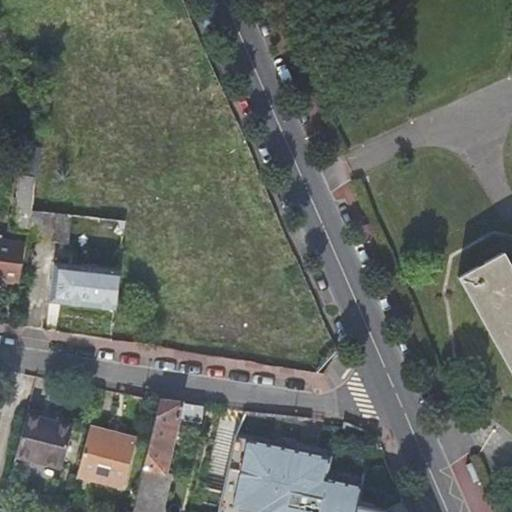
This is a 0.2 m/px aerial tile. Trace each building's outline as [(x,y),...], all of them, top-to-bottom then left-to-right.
[(39,156),(40,147),(20,145),(17,174),(22,175),(18,213),(14,213),(12,230),(31,232),(33,211),(39,156)] [(0,240),(0,284),(6,285),(7,280),(20,281),(23,263),(13,262),(15,242),(0,240)] [(511,269),(503,252),(458,278),(511,375),(511,269)] [(120,279),(120,270),(56,263),(52,300),(117,308),(120,279)] [(162,400),(134,511),(163,511),(173,474),(166,472),(180,417),(194,419),(197,404),(162,400)] [(75,421),(29,409),(16,457),(63,469),(75,421)] [(121,433),(92,425),(91,428),(120,437),(121,433)] [(91,428),(79,473),(126,485),(138,437),(121,433),(120,437),(91,428)] [(356,511),(359,505),(360,499),(363,486),(350,483),(328,478),(330,472),(333,457),(331,456),(295,448),(278,444),(265,441),(239,435),(223,505),(253,511),(356,511)] [(297,441),(295,448),(331,456),(333,449),(297,441)] [(351,477),(330,472),(328,478),(350,483),(351,477)]
